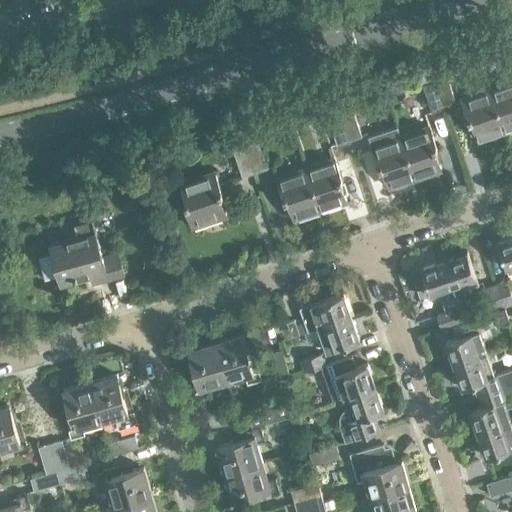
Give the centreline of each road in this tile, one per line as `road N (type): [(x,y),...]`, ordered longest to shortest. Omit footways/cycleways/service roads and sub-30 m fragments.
road 1 (tertiary): [(0,134),(392,24)]
road 2 (residential): [(458,511),(369,243)]
road 3 (residential): [(143,321),(369,243)]
road 4 (residential): [(197,511),(143,321)]
road 5 (residential): [(369,243),(511,195)]
road 6 (residential): [(0,363),(143,321)]
road 7 (residential): [(121,4),(0,36)]
